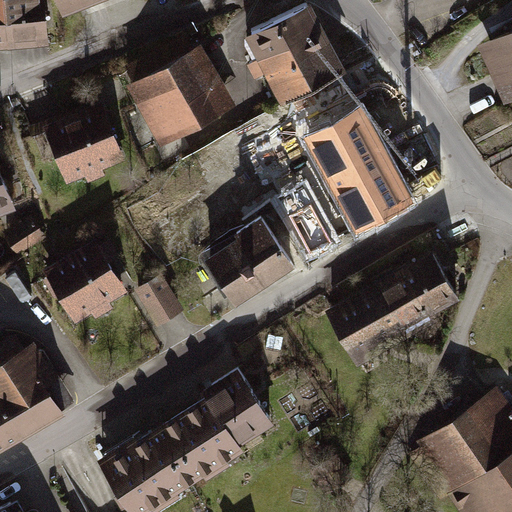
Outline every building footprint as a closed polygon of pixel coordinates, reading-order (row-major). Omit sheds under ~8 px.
[(0,0),(0,16),(2,43),(47,38),(43,0),(0,0)] [(307,2),(253,30),(258,40),(252,43),(257,51),(262,48),(265,54),(294,40),(300,54),(326,41),(321,32),(322,31),(307,2)] [(511,30),(494,38),(511,77),(511,30)] [(294,40),(265,54),(250,62),(257,75),(271,67),(274,73),(264,78),(274,98),(284,93),(288,100),(342,73),(326,41),(300,54),(294,40)] [(135,80),(145,98),(178,80),(188,96),(212,83),(191,49),(135,80)] [(178,80),(145,98),(168,139),(225,108),(212,83),(188,96),(178,80)] [(104,108),(48,130),(67,173),(121,152),(104,108)] [(262,162),(245,171),(248,178),(228,189),(243,215),(263,205),(263,204),(280,195),(310,252),(333,240),(312,202),(341,187),(361,225),(409,200),(360,108),(261,160),(262,162)] [(286,131),(279,118),(255,131),(263,144),(286,131)] [(0,167),(0,205),(13,200),(0,167)] [(244,240),(211,262),(235,297),(292,259),(262,215),(238,231),(244,240)] [(34,216),(8,232),(20,252),(46,236),(34,216)] [(98,244),(50,272),(74,313),(122,284),(98,244)] [(377,285),(333,310),(356,350),(457,293),(434,253),(408,268),(405,263),(395,269),(394,266),(373,278),(377,285)] [(147,301),(169,288),(162,275),(140,288),(147,301)] [(169,288),(147,301),(157,317),(179,304),(169,288)] [(281,350),(284,335),(269,332),(266,347),(281,350)] [(0,443),(62,408),(38,369),(51,360),(44,349),(35,355),(32,359),(18,336),(0,346),(0,443)] [(209,396),(236,438),(270,416),(240,368),(213,384),(217,391),(209,396)] [(495,390),(422,440),(425,445),(414,452),(444,495),(454,488),(471,511),(502,511),(511,504),(511,408),(509,410),(495,390)] [(209,396),(108,460),(127,491),(116,498),(124,511),(133,511),(240,445),(236,438),(209,396)] [(350,476),(337,454),(313,469),(327,490),(350,476)]
